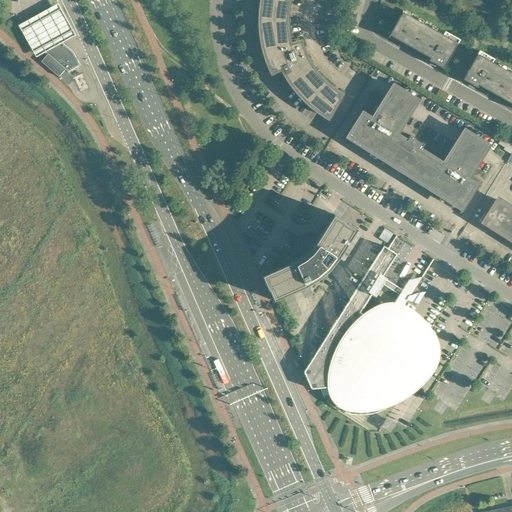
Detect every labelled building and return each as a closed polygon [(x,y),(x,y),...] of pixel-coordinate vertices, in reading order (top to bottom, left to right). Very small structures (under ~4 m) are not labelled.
[(301,46),(300,42),(289,45),(286,24),(287,11),(288,11),(288,10),(289,10),(289,9),(289,8),(289,7),(288,7),(287,7),(288,0),(261,0),(262,0),(261,5),(261,9),(260,11),(260,16),(260,20),(260,22),(260,26),(260,29),(261,33),(261,35),(261,39),(262,44),(263,48),(264,52),(265,56),(266,58),(268,63),(272,73),(282,68),(284,72),(286,75),(288,79),(290,83),(293,86),(295,90),(298,93),(301,96),(304,99),(307,102),(310,105),(313,108),(317,110),(320,113),(324,115),(328,117),(341,95),(334,91),(334,90),(334,89),(334,88),(333,87),(332,87),(331,87),(331,88),(330,88),(326,84),(325,83),(322,80),(319,78),(317,75),(314,72),(312,68),(310,65),(307,60),(305,57),(304,53),(302,50),(301,46)] [(338,13),(341,0),(330,0),(328,10),(338,13)] [(19,26),(17,27),(35,58),(74,36),(57,4),(19,26)] [(337,20),(339,14),(338,13),(328,10),(327,10),(325,16),(337,20)] [(457,43),(451,40),(454,37),(445,32),(443,35),(402,12),(390,33),(431,56),(429,61),(443,69),(457,43)] [(73,53),(62,43),(55,37),(41,45),(45,53),(47,54),(43,59),(41,62),(59,77),(61,74),(65,70),(67,72),(80,65),(73,53)] [(494,59),(479,51),(463,80),(477,88),(480,83),(511,101),(511,73),(492,63),(494,59)] [(405,142),(394,135),(416,100),(415,99),(414,100),(395,88),(395,87),(394,86),(372,121),(362,114),(361,115),(362,116),(349,136),(349,135),(348,136),(393,165),(395,162),(396,163),(396,164),(396,165),(396,166),(396,167),(397,167),(398,168),(399,168),(400,168),(401,167),(402,166),(405,168),(406,169),(405,172),(461,208),(462,207),(461,206),(474,187),(475,187),(475,186),(465,179),(487,145),(486,144),(485,145),(465,132),(466,132),(465,131),(443,166),(419,151),(424,144),(410,135),(405,142)] [(511,151),(511,145),(501,139),(498,144),(504,148),(503,150),(510,154),(511,151)] [(511,208),(498,200),(483,222),(511,240),(511,208)] [(347,222),(344,220),(334,214),(314,244),(309,251),(302,257),(294,261),(261,276),(267,290),(268,290),(273,301),(304,287),(317,280),(329,269),(336,260),(356,229),(346,223),(347,222)] [(411,308),(408,307),(407,306),(404,305),(399,303),(394,302),(392,302),(389,302),(385,303),(382,303),(379,304),(377,305),(374,306),(372,307),(370,308),(368,309),(366,310),(365,312),(362,314),(361,313),(376,290),(378,291),(382,283),(379,281),(396,254),(383,246),(303,372),(311,389),(327,388),(327,389),(328,392),(329,394),(330,396),(330,398),(332,400),(333,401),(334,403),(336,404),(337,406),(339,407),(340,408),(342,409),(344,410),(346,411),(348,411),(349,411),(354,412),(360,412),(365,412),(369,412),(371,411),(374,411),(376,410),(380,409),(384,408),(387,407),(391,406),(395,404),(399,402),(403,400),(406,398),(409,396),(411,395),(414,392),(417,390),(420,388),(423,385),(426,382),(428,380),(429,378),(431,375),(433,372),(435,369),(436,366),(437,363),(438,361),(439,359),(439,357),(439,355),(439,352),(439,350),(439,349),(439,347),(438,345),(438,343),(437,341),(436,338),(435,335),(433,331),(432,329),(431,328),(430,326),(428,324),(426,321),(424,319),(421,316),(418,313),(415,311),(413,310),(411,308)]
